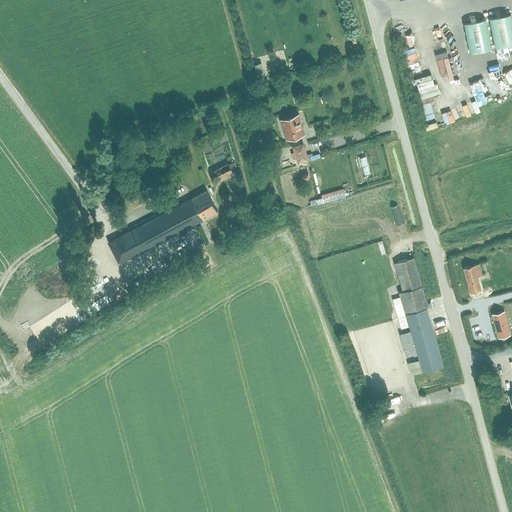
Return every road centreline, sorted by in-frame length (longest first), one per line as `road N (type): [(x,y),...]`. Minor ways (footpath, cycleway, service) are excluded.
road 1 (unclassified): [(504,511),(369,0)]
road 2 (unclassified): [(99,210),(0,74)]
